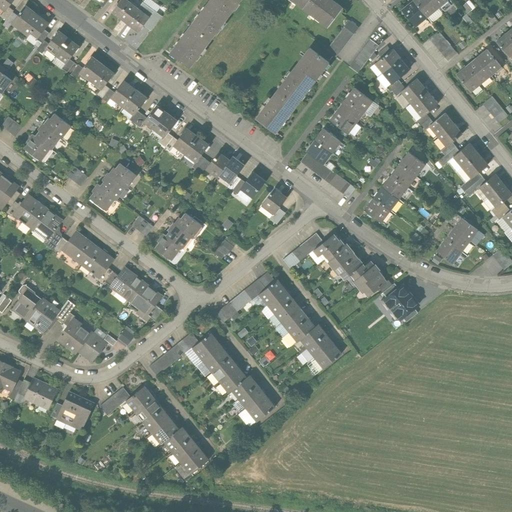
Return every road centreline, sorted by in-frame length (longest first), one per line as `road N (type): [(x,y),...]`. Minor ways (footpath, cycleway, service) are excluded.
road 1 (residential): [(324,203),(53,0)]
road 2 (residential): [(201,299),(0,149)]
road 3 (residential): [(201,299),(115,370),(92,378),(0,342)]
road 4 (residential): [(369,0),(511,168)]
road 5 (residential): [(511,283),(476,284),(411,264),(324,203)]
road 6 (residential): [(324,203),(201,299)]
